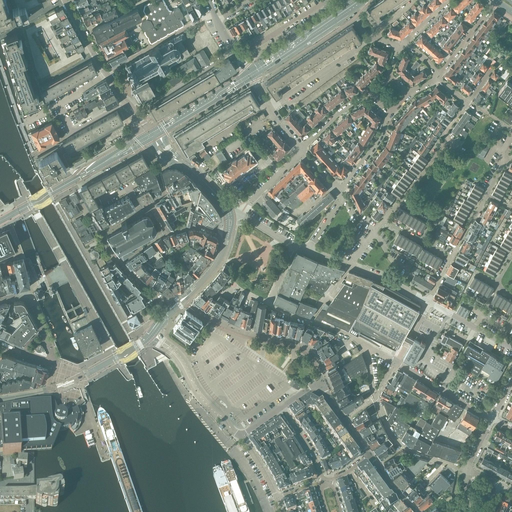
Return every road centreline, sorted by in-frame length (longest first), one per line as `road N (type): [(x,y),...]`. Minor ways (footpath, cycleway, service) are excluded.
road 1 (residential): [(466,469),(408,449),(391,434),(365,345)]
road 2 (unclassified): [(242,436),(151,334)]
road 3 (residential): [(369,454),(321,478),(281,406)]
road 4 (residential): [(376,36),(270,109)]
road 5 (residential): [(234,50),(130,109)]
